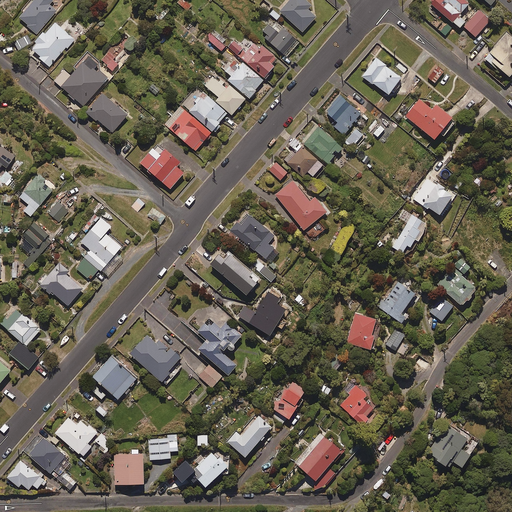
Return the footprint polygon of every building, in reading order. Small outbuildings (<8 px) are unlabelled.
[(52,0),(34,0),(19,18),(37,34),(58,10),(50,3),(52,0)] [(181,0),(178,0),(176,3),(186,11),(190,6),(181,0)] [(312,5),(306,0),(289,0),(279,11),(302,32),(315,18),(307,10),(312,5)] [(469,4),(464,0),(431,0),(429,3),(459,28),(465,21),(458,16),(469,4)] [(272,9),(268,14),(276,20),(280,15),(272,9)] [(489,21),(478,11),(463,27),(475,37),(489,21)] [(299,43),(273,20),(260,34),(286,57),(299,43)] [(74,38),(56,22),(46,33),(45,32),(31,48),(42,56),(40,58),(50,66),(74,38)] [(225,39),(212,29),(205,39),(221,51),(225,46),(222,43),(225,39)] [(511,73),(511,38),(506,33),(485,58),(508,78),(511,73)] [(32,41),(27,34),(14,43),(19,50),(32,41)] [(242,49),(233,41),(228,47),(237,55),(242,49)] [(259,49),(251,43),(239,57),(263,78),(274,67),(271,64),(276,59),(262,46),(259,49)] [(126,53),(116,44),(101,60),(113,70),(119,63),(117,62),(126,53)] [(101,62),(89,52),(76,67),(78,69),(72,76),(65,70),(55,81),(84,106),(108,78),(96,67),(101,62)] [(401,78),(376,58),(362,75),(387,95),(401,78)] [(239,67),(232,62),(224,71),(231,76),(227,80),(248,98),(263,81),(241,63),(239,67)] [(443,72),(436,66),(427,78),(435,84),(443,72)] [(216,72),(203,87),(215,97),(212,100),(228,113),(231,116),(246,98),(216,72)] [(228,113),(212,100),(197,87),(181,106),(211,132),(228,113)] [(128,115),(104,93),(88,111),(113,132),(128,115)] [(361,114),(339,96),(324,113),(337,123),(334,126),(344,135),(361,114)] [(431,110),(419,99),(405,116),(433,140),(439,133),(443,137),(455,122),(444,112),(449,106),(441,99),(431,110)] [(211,132),(181,106),(164,125),(195,151),(211,132)] [(392,131),(387,138),(396,146),(404,135),(391,125),(388,129),(392,131)] [(341,148),(317,127),(303,144),(328,164),(341,148)] [(17,157),(0,142),(0,168),(3,165),(7,168),(17,157)] [(182,162),(160,142),(142,162),(171,189),(186,173),(178,166),(182,162)] [(315,179),(325,167),(301,146),(293,156),(290,153),(283,161),(302,177),(307,172),(315,179)] [(286,173),(275,162),(268,169),(280,180),(286,173)] [(55,187),(38,174),(20,197),(30,205),(25,211),(32,216),(55,187)] [(464,180),(456,176),(451,185),(458,190),(464,180)] [(411,194),(415,197),(413,200),(438,216),(453,194),(437,184),(436,186),(427,180),(421,189),(416,186),(411,194)] [(308,201),(291,181),(275,195),(290,213),(286,217),(300,233),(326,211),(314,197),(308,201)] [(145,203),(139,198),(132,206),(138,212),(145,203)] [(71,211),(57,201),(48,213),(62,223),(71,211)] [(166,216),(153,208),(148,215),(161,224),(166,216)] [(274,236),(245,213),(226,236),(246,252),(249,247),(265,260),(274,249),(267,245),(274,236)] [(427,225),(411,215),(392,248),(402,253),(406,246),(409,248),(414,240),(417,242),(427,225)] [(113,226),(102,218),(82,242),(91,250),(76,267),(90,280),(100,269),(102,271),(123,247),(107,233),(113,226)] [(51,233),(36,221),(23,236),(36,248),(24,263),(29,268),(50,243),(46,239),(51,233)] [(325,229),(320,223),(309,233),(313,239),(325,229)] [(354,228),(344,223),(326,257),(336,263),(354,228)] [(228,256),(223,261),(217,255),(208,265),(245,296),(258,281),(228,256)] [(471,267),(461,257),(436,283),(461,306),(476,290),(462,277),(471,267)] [(69,270),(59,262),(40,286),(52,296),(54,293),(69,305),(84,288),(66,273),(69,270)] [(21,263),(12,263),(13,277),(21,277),(21,263)] [(275,277),(264,267),(259,272),(270,282),(275,277)] [(418,289),(401,277),(379,308),(401,324),(407,315),(402,311),(418,289)] [(452,307),(441,298),(429,312),(441,321),(452,307)] [(42,329),(15,306),(0,322),(21,341),(10,353),(29,369),(39,357),(27,346),(42,329)] [(375,320),(355,314),(346,344),(370,351),(374,337),(371,336),(375,320)] [(222,328),(210,318),(198,332),(207,340),(200,349),(230,375),(239,365),(225,352),(229,347),(234,351),(238,347),(236,344),(244,335),(228,322),(222,328)] [(457,326),(452,322),(445,330),(450,334),(457,326)] [(404,336),(395,330),(387,342),(396,348),(404,336)] [(158,345),(148,336),(132,355),(167,386),(180,371),(175,367),(183,358),(163,340),(158,345)] [(138,377),(113,355),(94,377),(119,399),(138,377)] [(0,384),(13,369),(0,357),(0,384)] [(224,376),(210,364),(200,376),(213,388),(224,376)] [(308,390),(293,380),(279,401),(277,399),(272,407),(291,419),(300,404),(299,403),(308,390)] [(330,390),(323,385),(318,390),(326,396),(330,390)] [(107,394),(98,386),(93,391),(102,399),(107,394)] [(366,396),(355,386),(348,393),(350,395),(340,406),(362,426),(368,419),(365,417),(373,409),(363,400),(366,396)] [(273,428),(258,415),(241,435),(237,431),(228,441),(246,457),(273,428)] [(77,424),(70,417),(56,432),(83,457),(92,447),(88,444),(98,433),(82,419),(77,424)] [(452,463),(460,469),(469,456),(461,450),(468,439),(447,425),(428,453),(437,460),(436,461),(448,470),(452,463)] [(114,443),(101,433),(94,442),(107,452),(114,443)] [(344,451),(326,435),(300,466),(325,487),(336,474),(329,468),(344,451)] [(178,451),(178,437),(149,439),(150,459),(171,458),(171,451),(178,451)] [(72,462),(44,438),(29,456),(71,491),(77,483),(64,472),(72,462)] [(139,450),(131,450),(131,453),(115,454),(115,484),(145,484),(144,454),(139,454),(139,450)] [(217,457),(212,452),(206,458),(201,454),(196,459),(200,464),(192,471),(207,487),(230,466),(220,455),(217,457)] [(45,480),(22,460),(8,477),(19,486),(22,483),(29,489),(33,485),(38,489),(45,480)]
